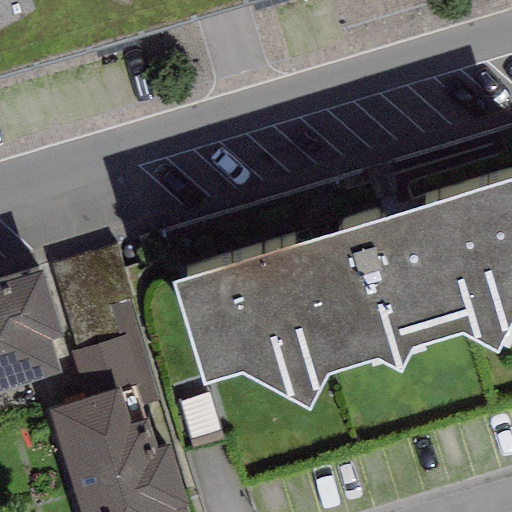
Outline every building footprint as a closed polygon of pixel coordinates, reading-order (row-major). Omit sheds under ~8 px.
[(299,0),(0,0),(0,91),(301,5),(299,0)] [(382,0),(386,11),(420,0),(382,0)] [(511,116),(172,219),(202,327),(240,314),(311,356),(326,321),(374,302),(402,314),(410,293),(461,278),(499,297),(511,272),(511,116)] [(42,241),(0,253),(0,362),(60,344),(50,312),(62,309),(42,241)] [(119,368),(49,389),(86,511),(181,511),(180,505),(189,503),(184,487),(188,486),(169,424),(155,428),(146,400),(139,402),(131,379),(123,381),(119,368)]
